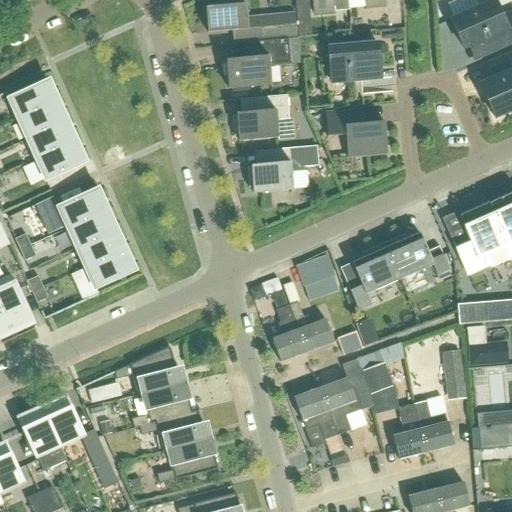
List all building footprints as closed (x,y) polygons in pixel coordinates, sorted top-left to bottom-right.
[(294,0),(296,14),(308,13),(307,0),(294,0)] [(333,0),(311,0),(313,15),(334,13),(333,0)] [(364,0),(365,10),(385,8),(384,0),(364,0)] [(204,9),(207,34),(231,32),(232,44),(296,38),(294,15),(246,19),(245,6),(226,7),(223,1),(204,9)] [(96,2),(76,7),(78,18),(99,12),(96,2)] [(511,13),(501,18),(494,2),(450,21),(463,50),(486,40),(492,53),(511,43),(511,13)] [(248,91),(248,87),(270,85),(269,68),(290,66),(287,40),(256,43),(258,59),(225,62),(227,89),(231,89),(232,93),(248,91)] [(331,85),(380,80),(376,44),(327,49),(331,85)] [(493,118),(511,109),(511,54),(488,65),(495,81),(479,87),(493,118)] [(18,121),(56,104),(55,101),(47,83),(43,85),(10,100),(8,101),(18,121)] [(277,139),(276,121),(288,120),(286,97),(260,99),(261,113),(235,115),(235,117),(231,117),(233,137),(237,137),(238,142),(277,139)] [(18,121),(27,141),(65,123),(56,104),(18,121)] [(364,125),(362,111),(325,115),(327,138),(345,136),(347,159),(386,155),(384,124),(364,125)] [(65,123),(27,141),(35,161),(74,143),(65,123)] [(74,143),(35,161),(45,181),(84,164),(74,143)] [(292,191),(290,173),(303,172),(301,149),(274,151),(276,165),(250,168),(250,169),(246,169),(248,190),(252,189),(252,194),(292,191)] [(487,204),(511,259),(511,188),(497,195),(499,199),(487,204)] [(57,209),(67,230),(106,212),(96,192),(57,209)] [(490,269),(511,259),(487,204),(476,209),(474,205),(457,213),(468,238),(453,244),(467,276),(489,267),(490,269)] [(67,230),(76,249),(115,232),(106,212),(67,230)] [(0,250),(9,246),(0,225),(0,250)] [(76,249),(85,269),(124,251),(115,232),(76,249)] [(404,236),(383,245),(399,281),(432,266),(437,277),(449,272),(439,248),(427,253),(419,234),(406,240),(404,236)] [(14,240),(19,251),(30,246),(25,236),(14,240)] [(399,281),(383,245),(362,255),(364,259),(351,264),(359,283),(348,288),(358,312),(371,306),(366,295),(399,281)] [(30,246),(19,251),(24,262),(35,257),(30,246)] [(124,251),(85,269),(94,290),(95,289),(129,274),(133,272),(125,254),(124,251)] [(293,269),(300,287),(329,276),(322,258),(293,269)] [(0,280),(0,309),(10,333),(13,332),(13,331),(31,323),(29,320),(10,276),(0,280)] [(281,299),(292,295),(285,276),(274,280),(281,299)] [(31,293),(42,288),(37,277),(32,280),(27,282),(26,282),(31,293)] [(248,289),(249,291),(255,308),(271,302),(264,284),(248,289)] [(31,293),(36,304),(47,299),(42,288),(31,293)] [(287,307),(305,353),(331,343),(323,321),(309,326),(305,317),(300,318),(295,304),(287,307)] [(486,304),(458,306),(459,325),(487,322),(486,304)] [(287,307),(274,311),(278,322),(277,326),(279,333),(283,334),(284,336),(270,341),(278,363),(305,353),(287,307)] [(0,337),(10,333),(0,309),(0,337)] [(484,328),(467,330),(470,366),(487,365),(484,328)] [(179,386),(179,385),(169,348),(113,373),(115,381),(131,377),(137,398),(142,397),(142,396),(179,386)] [(446,402),(465,400),(459,352),(441,353),(446,402)] [(358,374),(366,394),(367,394),(368,397),(392,388),(384,365),(358,374)] [(356,398),(366,394),(358,374),(348,378),(356,398)] [(111,378),(81,385),(84,398),(114,391),(111,378)] [(319,389),(336,436),(350,430),(344,416),(357,411),(345,379),(319,389)] [(191,414),(191,413),(184,384),(179,385),(179,386),(142,396),(142,397),(147,416),(131,420),(133,429),(138,428),(191,414)] [(322,441),(336,436),(319,389),(292,400),(304,431),(317,427),(322,441)] [(41,409),(59,448),(82,438),(63,395),(62,396),(45,404),(46,407),(41,409)] [(85,402),(89,422),(105,419),(104,411),(116,409),(113,397),(85,402)] [(424,452),(451,444),(443,412),(428,416),(424,400),(411,404),(424,452)] [(411,404),(403,406),(395,408),(402,433),(390,436),(397,459),(424,452),(411,404)] [(35,408),(19,415),(17,416),(36,458),(43,473),(52,469),(50,463),(63,457),(59,448),(41,409),(37,411),(35,408)] [(204,442),(204,441),(196,412),(191,413),(191,414),(138,428),(141,436),(157,432),(162,453),(167,452),(167,451),(204,442)] [(486,414),(476,415),(477,429),(487,428),(486,414)] [(487,428),(477,429),(479,451),(505,449),(503,427),(487,428)] [(167,451),(167,452),(172,472),(156,476),(158,485),(175,481),(217,470),(209,440),(204,441),(204,442),(167,451)] [(0,493),(21,484),(2,442),(0,443),(0,493)] [(103,490),(118,484),(108,462),(93,469),(103,490)] [(434,489),(440,511),(454,511),(453,508),(468,504),(461,481),(434,489)] [(39,493),(47,511),(55,511),(62,509),(52,488),(39,493)] [(440,511),(434,489),(406,496),(410,511),(440,511)] [(31,511),(47,511),(39,493),(26,499),(31,511)] [(239,511),(235,495),(193,505),(193,506),(177,510),(177,511),(239,511)]
